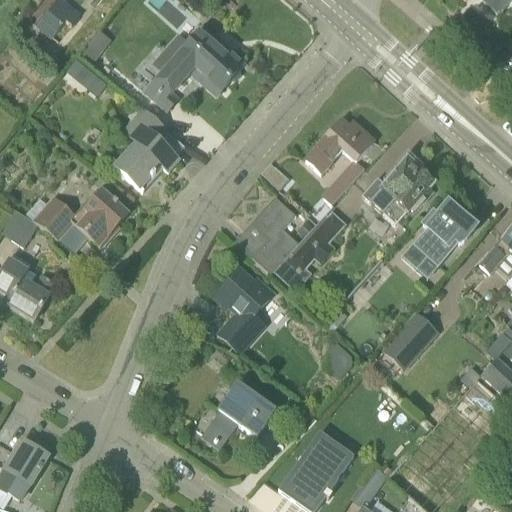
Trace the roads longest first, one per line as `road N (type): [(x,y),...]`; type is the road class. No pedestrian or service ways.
road 1 (residential): [(98,431),(190,208),(345,16)]
road 2 (secondary): [(511,165),(345,16)]
road 3 (residential): [(218,511),(98,431)]
